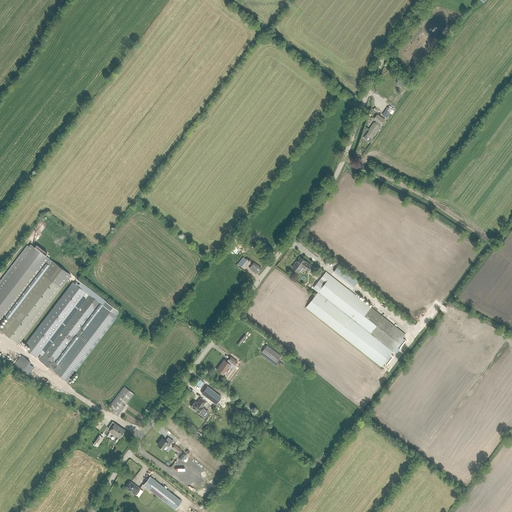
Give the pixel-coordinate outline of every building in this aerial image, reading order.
[(388,107),(386,109),(383,114),(387,117),(390,113),(392,114),(394,111),(388,107)] [(368,133),(366,134),(372,138),(372,137),(376,133),(377,134),(378,134),(380,131),(378,130),(380,126),(380,125),(380,124),(382,125),(386,120),(377,114),(374,119),(376,121),(375,122),(374,122),(371,126),(372,127),(368,133)] [(229,245),(233,248),(241,238),(236,235),(229,245)] [(0,322),(49,258),(31,245),(0,285),(0,322)] [(238,263),(238,264),(240,266),(241,266),(246,259),(243,257),(238,263)] [(299,272),(303,267),(309,271),(312,266),(306,262),(300,257),(296,263),(293,268),(299,272)] [(2,328),(0,326),(0,332),(2,335),(4,333),(18,344),(71,275),(53,261),(2,328)] [(256,274),(259,271),(261,268),(254,262),(251,265),(253,266),(251,268),(252,269),(252,270),(256,274)] [(335,272),(348,280),(349,278),(353,281),(356,276),(340,265),(335,272)] [(315,297),(307,308),(382,366),(394,351),(396,353),(400,349),(396,346),(406,334),(327,273),(321,280),(325,284),(315,297)] [(85,292),(73,282),(26,344),(31,347),(28,351),(35,357),(85,292)] [(58,365),(55,362),(100,303),(89,294),(39,360),(68,382),(118,316),(103,305),(58,365)] [(237,345),(239,346),(246,336),(244,335),(237,345)] [(262,352),(276,363),(281,356),(267,346),(262,352)] [(21,355),(14,365),(28,376),(34,367),(27,362),(29,361),(21,355)] [(224,360),(216,370),(223,375),(226,371),(226,372),(227,371),(229,369),(229,368),(230,365),(232,363),(235,365),(237,362),(231,357),(229,360),(229,361),(227,363),(224,360)] [(117,416),(125,406),(123,405),(124,403),(126,404),(134,394),(124,387),(108,408),(117,416)] [(208,387),(203,394),(217,405),(223,398),(208,387)] [(195,401),(191,407),(199,413),(202,415),(206,410),(203,408),(203,407),(202,407),(206,402),(201,398),(197,403),(195,401)] [(111,424),(108,428),(110,430),(109,431),(120,438),(125,430),(112,422),(111,424)] [(99,435),(93,445),(95,446),(98,441),(101,437),(99,435)] [(173,441),(168,438),(166,441),(162,439),(157,445),(163,449),(167,445),(169,446),(173,441)] [(179,453),(181,450),(175,445),(172,448),(179,453)] [(181,501),(150,477),(144,485),(175,509),(181,501)] [(136,496),(141,489),(131,482),(126,489),(136,496)]
